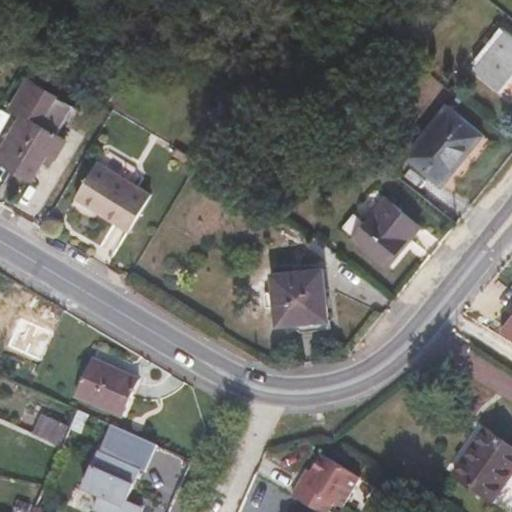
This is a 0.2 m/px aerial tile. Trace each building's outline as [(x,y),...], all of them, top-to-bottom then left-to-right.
[(511,74),(511,36),(507,32),(478,68),(501,88),(511,74)] [(73,105),(29,79),(12,108),(22,114),(0,151),(0,157),(34,178),(50,152),(57,156),(67,139),(57,133),(73,105)] [(484,134),(448,105),(408,155),(443,184),(484,134)] [(152,193),(98,161),(77,197),(131,230),(152,193)] [(421,225),(387,198),(357,236),(388,262),(407,239),(409,240),(421,225)] [(337,254),(315,236),(306,249),(327,267),(337,254)] [(330,322),(324,271),(275,277),(280,327),(330,322)] [(95,361),(79,396),(124,417),(140,382),(95,361)] [(62,445),(71,427),(43,414),(35,433),(62,445)] [(111,426),(83,490),(99,498),(92,511),(140,511),(142,508),(126,501),(140,471),(145,473),(157,446),(111,426)] [(511,473),(511,446),(486,429),(456,474),(494,501),(511,473)] [(294,494),(323,511),(329,511),(335,502),(344,507),(361,475),(324,453),(312,474),(306,485),(300,483),(294,494)] [(307,472),(300,483),(306,485),(312,474),(307,472)]
